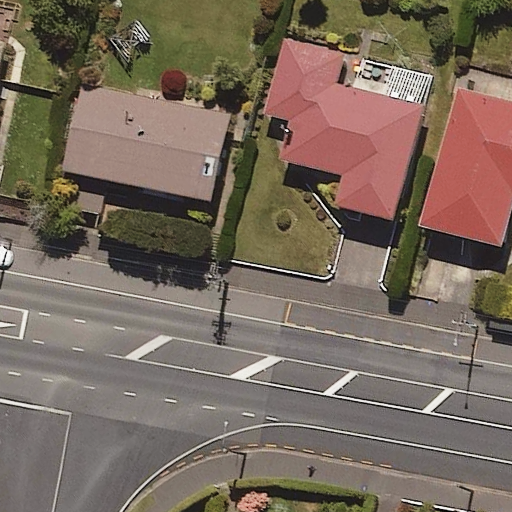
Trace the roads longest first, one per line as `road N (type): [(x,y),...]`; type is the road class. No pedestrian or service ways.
road 1 (secondary): [(511,413),(154,348),(81,349)]
road 2 (residential): [(81,349),(52,511)]
